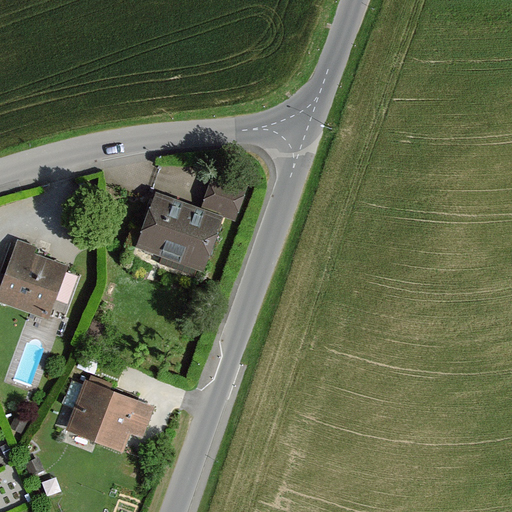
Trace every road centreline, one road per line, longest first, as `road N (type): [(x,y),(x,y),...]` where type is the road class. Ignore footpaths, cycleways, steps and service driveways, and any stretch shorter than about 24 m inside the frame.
road 1 (unclassified): [(176,511),(308,125)]
road 2 (unclassified): [(0,176),(121,142),(308,125)]
road 3 (unclassified): [(353,0),(308,125)]
